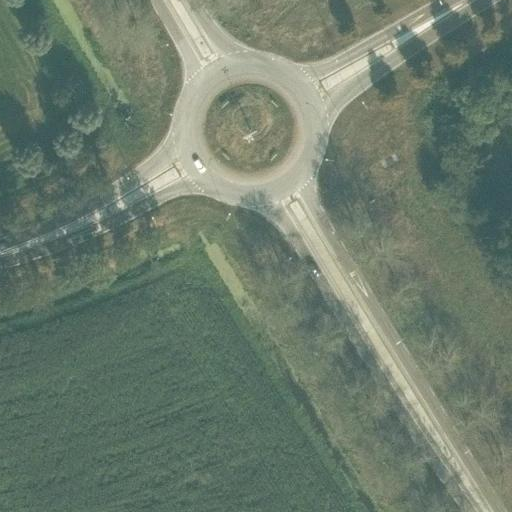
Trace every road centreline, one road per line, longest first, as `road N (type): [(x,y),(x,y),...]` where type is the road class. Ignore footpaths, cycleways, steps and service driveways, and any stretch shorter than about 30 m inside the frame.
road 1 (primary): [(484,511),(455,444),(302,176)]
road 2 (primary): [(264,200),(432,454),(482,511)]
road 3 (secondary): [(31,244),(200,183)]
road 4 (secondary): [(178,143),(31,244)]
road 5 (tertiary): [(457,7),(297,80)]
road 6 (tertiary): [(315,110),(457,7)]
